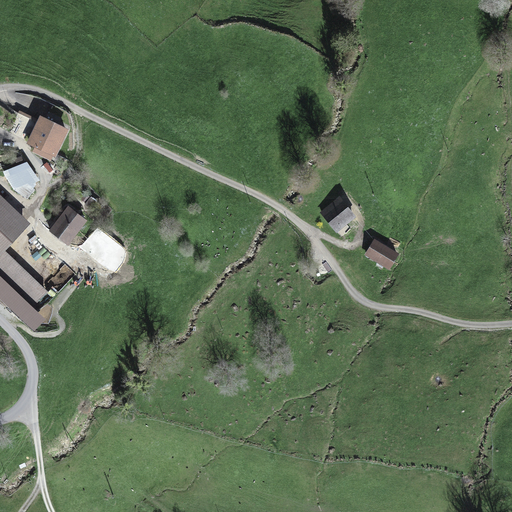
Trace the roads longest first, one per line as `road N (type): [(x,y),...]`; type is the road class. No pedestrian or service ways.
road 1 (track): [(0,88),(48,94),(276,205),(365,302),(463,323),(511,323)]
road 2 (residential): [(0,320),(27,350),(33,381),(22,406),(0,421)]
